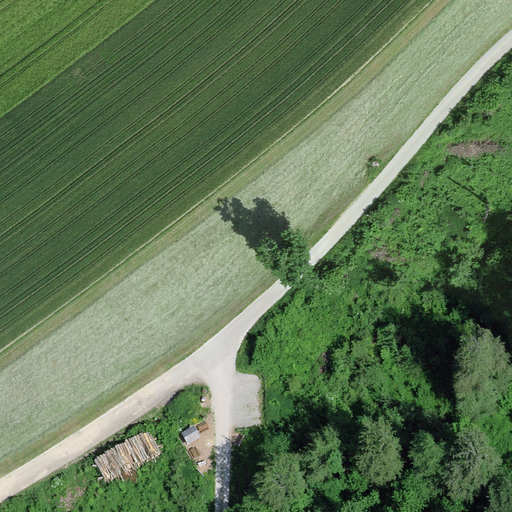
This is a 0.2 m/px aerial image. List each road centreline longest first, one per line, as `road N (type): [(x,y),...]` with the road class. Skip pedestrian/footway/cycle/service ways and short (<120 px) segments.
road 1 (unclassified): [(24,476),(218,349),(511,35)]
road 2 (track): [(218,349),(220,511)]
